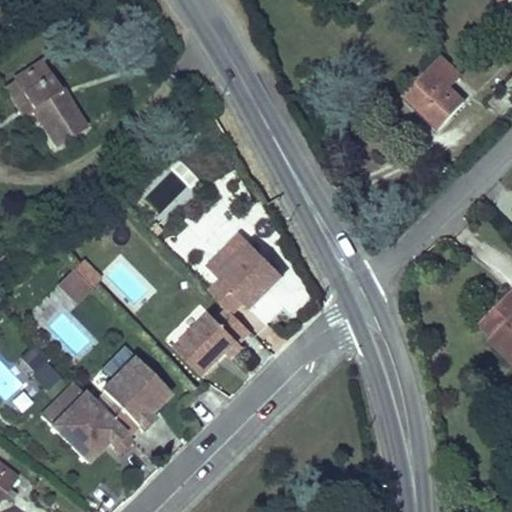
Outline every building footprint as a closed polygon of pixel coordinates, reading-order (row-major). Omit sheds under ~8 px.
[(441,56),(408,92),(421,105),(417,110),(439,130),(464,103),(448,88),(460,74),(441,56)] [(42,63),(2,89),(23,120),(33,114),(56,148),(86,128),(42,63)] [(502,117),(511,107),(511,80),(488,102),(502,117)] [(408,92),(403,98),(417,110),(421,105),(408,92)] [(174,352),(201,379),(216,363),(213,360),(221,352),(224,355),(229,360),(241,348),(238,345),(249,333),(231,315),(242,304),(249,311),(268,292),(261,284),(274,270),(250,246),(235,261),(217,280),(219,282),(208,294),(226,312),(216,322),(210,316),(174,352)] [(217,280),(235,261),(224,250),(206,269),(217,280)] [(81,262),(71,272),(88,288),(98,277),(81,262)] [(282,278),(274,270),(261,284),(268,292),(282,278)] [(88,288),(71,272),(57,288),(79,308),(93,292),(88,288)] [(511,382),(511,383),(511,382),(511,294),(510,293),(479,325),(492,339),(489,342),(511,364),(511,382)] [(174,352),(210,316),(199,306),(163,341),(174,352)] [(100,393),(133,360),(122,349),(90,382),(100,393)] [(213,360),(216,363),(224,355),(221,352),(213,360)] [(83,396),(50,428),(86,464),(99,451),(96,447),(103,440),(106,444),(119,456),(131,444),(126,439),(136,428),(142,434),(154,422),(148,416),(145,412),(151,406),(155,409),(169,395),(133,360),(100,393),(113,406),(103,416),(83,396)] [(50,428),(83,396),(72,385),(39,418),(50,428)] [(148,416),(155,409),(151,406),(145,412),(148,416)] [(99,451),(106,444),(103,440),(96,447),(99,451)] [(0,502),(4,498),(9,490),(17,481),(0,467),(0,502)] [(9,490),(4,498),(11,503),(16,495),(9,490)]
